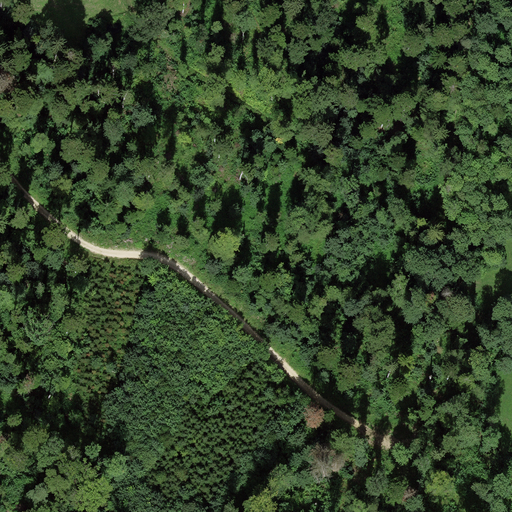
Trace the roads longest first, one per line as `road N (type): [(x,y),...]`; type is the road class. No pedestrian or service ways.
road 1 (track): [(0,167),(91,251),(169,260),(307,391),(401,457)]
road 2 (track): [(131,0),(187,72),(271,126),(319,170),(371,196),(412,245),(443,251),(457,273),(508,311)]
road 3 (track): [(443,251),(441,213),(475,0)]
